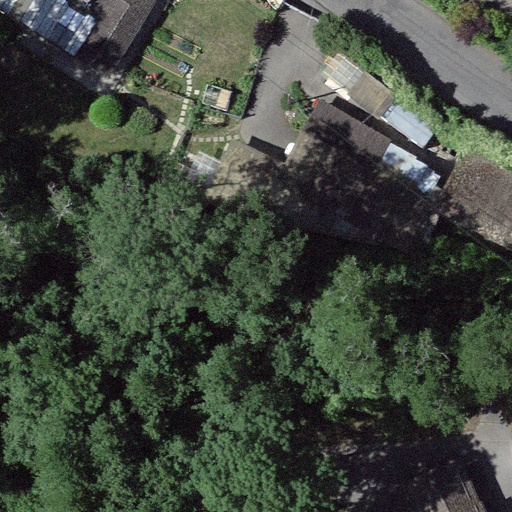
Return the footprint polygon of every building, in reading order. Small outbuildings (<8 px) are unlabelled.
[(0,0),(0,12),(73,59),(96,22),(60,0),(0,0)] [(60,0),(96,22),(73,59),(107,80),(157,0),(60,0)] [(438,130),(343,60),(330,78),(425,147),(438,130)] [(511,249),(511,162),(471,140),(442,192),(379,158),(387,141),(319,100),(287,162),(232,141),(204,201),(246,219),(394,248),(421,263),(445,216),(511,249)] [(197,178),(178,168),(165,192),(185,202),(197,178)] [(180,324),(252,341),(262,301),(190,284),(180,324)] [(286,370),(284,400),(318,402),(320,372),(286,370)] [(342,397),(345,395),(348,392),(350,389),(350,385),(349,381),(347,378),(344,375),(341,374),(337,374),(333,375),(330,377),(328,381),(327,384),(327,388),(328,391),(331,394),(334,396),(338,397),(342,397)] [(376,401),(379,399),(382,396),(384,393),(384,389),(383,385),(381,382),(378,379),(375,378),(371,378),(367,379),(364,382),(362,385),(361,388),(361,392),(363,395),(365,398),(368,400),(372,401),(376,401)] [(413,406),(417,404),(420,401),(421,398),(422,394),(421,390),(419,387),(416,384),(412,383),(408,383),(405,384),(402,386),(400,390),(399,393),(399,397),(400,400),(403,403),(406,405),(409,406),(413,406)] [(460,412),(463,410),(466,407),(468,404),(468,400),(468,396),(465,393),(462,390),(459,389),(455,389),(451,390),(448,392),(446,395),(445,399),(445,403),(447,406),(449,409),(452,411),(456,412),(460,412)] [(474,511),(456,471),(410,490),(418,511),(474,511)]
